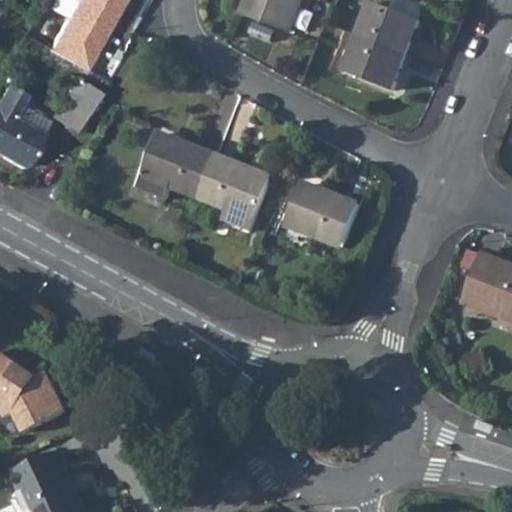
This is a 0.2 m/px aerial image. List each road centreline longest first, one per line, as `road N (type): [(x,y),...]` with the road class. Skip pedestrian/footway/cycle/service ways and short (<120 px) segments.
road 1 (residential): [(184,0),(182,25),(206,58),(443,179)]
road 2 (tertiary): [(202,336),(0,225)]
road 3 (residential): [(443,179),(511,6)]
road 4 (tertiary): [(377,457),(511,476)]
road 5 (tertiary): [(511,464),(397,410)]
